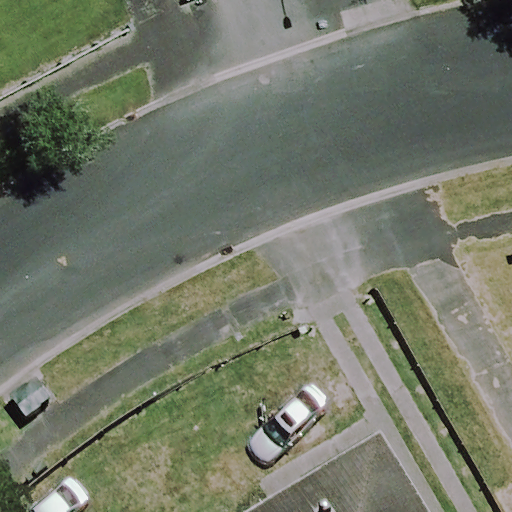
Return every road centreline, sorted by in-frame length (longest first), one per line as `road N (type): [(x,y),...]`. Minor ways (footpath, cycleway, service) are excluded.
road 1 (residential): [(0,285),(68,231),(280,136),(511,67)]
road 2 (unknown): [(228,0),(280,136)]
